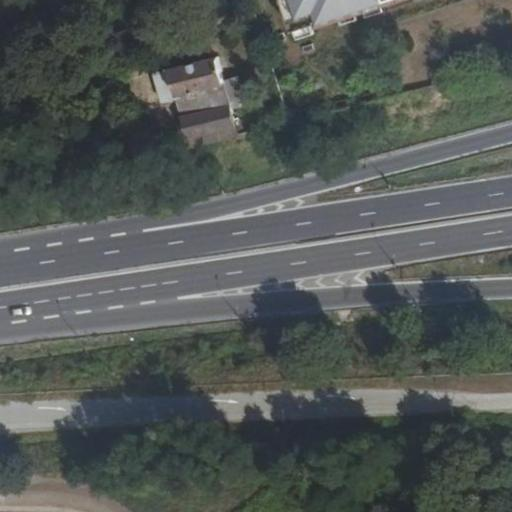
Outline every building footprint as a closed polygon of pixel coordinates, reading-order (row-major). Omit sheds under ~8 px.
[(284,0),(292,24),(367,0),(284,0)] [(220,52),(157,67),(165,98),(180,95),(178,89),(226,77),(220,52)] [(226,77),(178,89),(180,95),(184,112),(195,110),(194,104),(220,98),(219,96),(230,93),(226,77)] [(195,110),(184,112),(189,132),(237,119),(230,93),(219,96),(220,98),(194,104),(195,110)] [(138,127),(146,153),(162,149),(153,122),(138,127)]
